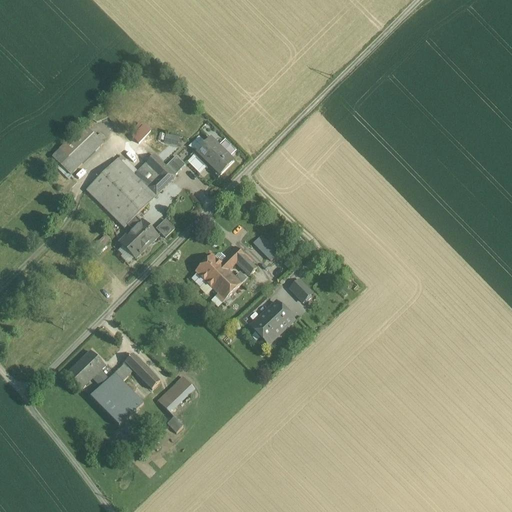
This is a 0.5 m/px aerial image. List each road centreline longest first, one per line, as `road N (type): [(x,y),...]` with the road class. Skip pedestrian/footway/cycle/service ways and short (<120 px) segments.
road 1 (track): [(422,0),(27,395),(112,511)]
road 2 (track): [(244,177),(315,246),(312,261),(284,287),(301,313)]
